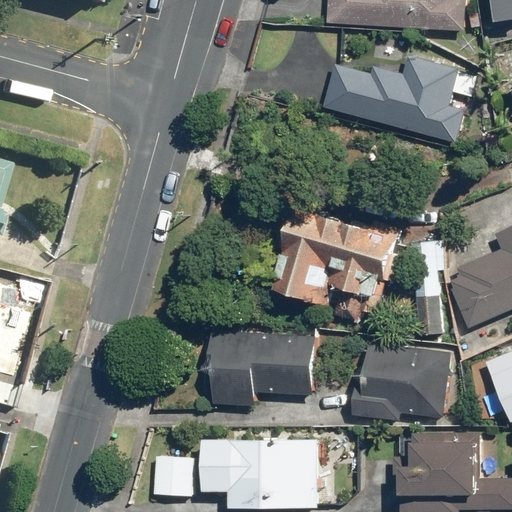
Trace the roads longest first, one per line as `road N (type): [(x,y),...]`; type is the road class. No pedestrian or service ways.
road 1 (residential): [(54,511),(167,100)]
road 2 (residential): [(167,100),(0,54)]
